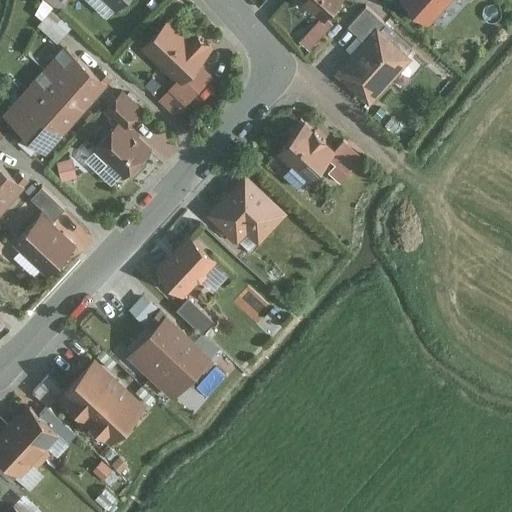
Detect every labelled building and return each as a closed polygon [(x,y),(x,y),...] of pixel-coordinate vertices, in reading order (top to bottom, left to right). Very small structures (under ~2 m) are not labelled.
[(127,0),(105,0),(117,11),(127,0)] [(303,0),(326,20),(343,0),(303,0)] [(409,0),(434,22),(453,0),(409,0)] [(368,43),(380,29),(387,21),(368,5),(349,26),(368,43)] [(71,26),(52,10),(41,23),(60,39),(71,26)] [(172,17),(145,46),(182,82),(209,53),(172,17)] [(375,105),(415,60),(380,29),(368,43),(340,73),(375,105)] [(47,70),(86,105),(111,76),(102,68),(97,74),(67,47),(66,48),(74,56),(67,64),(59,57),(48,70),(47,70)] [(28,92),(27,92),(66,127),(86,105),(47,70),(46,70),(55,78),(46,88),(38,80),(28,92)] [(123,90),(106,109),(119,121),(120,120),(126,126),(142,108),(123,90)] [(8,114),(7,115),(46,149),(66,127),(27,92),(27,93),(35,100),(26,110),(18,102),(8,114)] [(119,121),(96,146),(110,160),(99,171),(112,183),(123,172),(125,174),(127,172),(134,172),(140,166),(140,158),(150,148),(126,126),(120,120),(119,121)] [(338,152),(307,125),(281,155),(312,182),(338,152)] [(63,178),(78,175),(74,156),(60,159),(63,178)] [(0,203),(3,206),(28,178),(20,170),(15,176),(0,163),(0,203)] [(246,176),(212,212),(238,237),(248,226),(255,219),(267,230),(284,211),(246,176)] [(66,209),(43,188),(34,198),(57,219),(66,209)] [(41,214),(16,240),(50,271),(74,245),(41,214)] [(190,235),(158,269),(184,293),(195,280),(201,280),(207,274),(206,269),(200,263),(210,253),(190,235)] [(218,324),(191,300),(181,311),(207,336),(218,324)] [(149,334),(131,353),(132,354),(140,346),(149,355),(142,362),(153,373),(153,374),(189,336),(161,309),(153,318),(159,323),(149,334)] [(189,336),(153,374),(154,374),(161,366),(171,375),(163,383),(175,393),(174,394),(175,394),(202,366),(210,358),(211,357),(189,336)] [(62,399),(87,422),(123,384),(98,360),(68,392),(62,399)] [(62,399),(68,392),(51,377),(43,386),(60,401),(62,399)] [(123,384),(87,422),(111,445),(147,407),(123,384)] [(51,410),(60,401),(43,386),(34,394),(51,410)] [(14,419),(9,424),(46,458),(54,450),(46,444),(58,432),(58,431),(56,430),(40,414),(31,406),(16,421),(14,419)] [(7,431),(0,438),(0,453),(20,472),(32,460),(39,466),(46,458),(9,424),(5,429),(7,431)]
